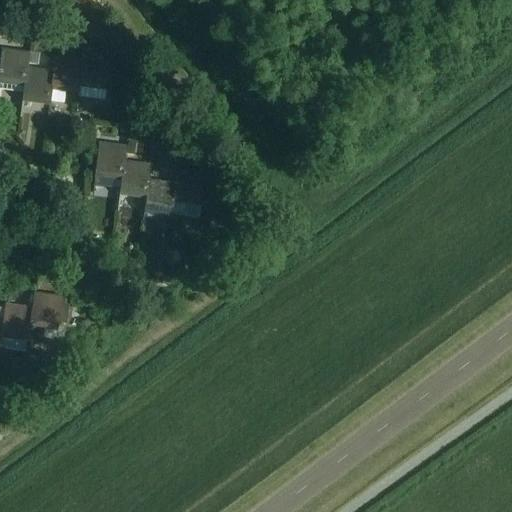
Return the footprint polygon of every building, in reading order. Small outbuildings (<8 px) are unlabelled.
[(81,59),(78,89),(105,92),(111,48),(83,45),(81,59)] [(1,49),(0,54),(0,86),(23,90),(26,68),(28,52),(1,49)] [(53,71),(49,101),(63,103),(64,92),(77,93),(78,89),(81,59),(55,56),(53,71)] [(23,90),(22,96),(43,99),(43,104),(48,105),(49,101),(53,71),(26,68),(23,90)] [(34,108),(33,118),(55,121),(56,111),(34,108)] [(99,143),(95,170),(116,173),(116,178),(121,179),(124,162),(126,146),(99,143)] [(121,179),(119,193),(141,196),(147,197),(149,180),(151,165),(124,162),(121,179)] [(175,184),(173,202),(199,206),(204,172),(177,168),(175,184)] [(147,197),(145,207),(166,210),(165,216),(171,217),(173,202),(175,184),(149,180),(147,197)] [(175,235),(177,222),(155,218),(153,232),(175,235)] [(31,308),(27,338),(42,340),(43,329),(50,330),(56,331),(57,321),(66,323),(68,304),(59,302),(60,296),(33,292),(31,308)] [(2,319),(0,333),(0,338),(20,342),(27,342),(27,338),(31,308),(4,304),(2,319)]
